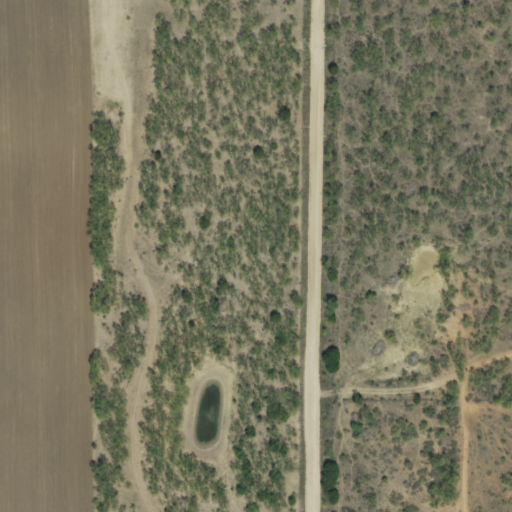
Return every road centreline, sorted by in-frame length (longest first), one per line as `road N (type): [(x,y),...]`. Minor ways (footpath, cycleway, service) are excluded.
road 1 (residential): [(335,511),(339,399),(324,319),(325,0)]
road 2 (residential): [(339,399),(511,366)]
